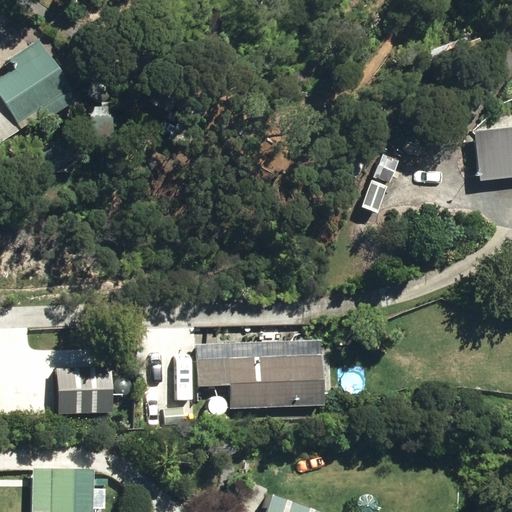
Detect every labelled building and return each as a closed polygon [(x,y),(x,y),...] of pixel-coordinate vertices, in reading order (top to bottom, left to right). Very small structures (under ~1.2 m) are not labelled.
[(0,141),(38,116),(42,122),(70,103),(31,45),(4,63),(10,73),(0,79),(0,141)] [(511,133),(469,138),(474,178),(511,174),(511,133)] [(224,389),(225,409),(317,409),(317,345),(190,345),(191,390),(224,389)] [(202,454),(207,459),(228,458),(233,453),(232,446),(227,440),(207,442),(202,447),(202,454)] [(25,511),(85,511),(86,473),(27,471),(25,511)] [(308,511),(267,496),(261,511),(308,511)]
